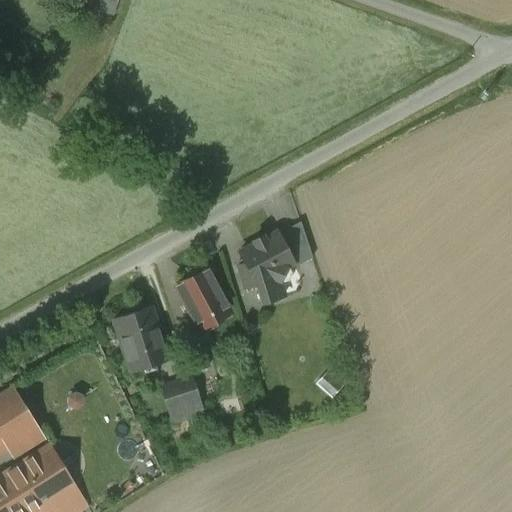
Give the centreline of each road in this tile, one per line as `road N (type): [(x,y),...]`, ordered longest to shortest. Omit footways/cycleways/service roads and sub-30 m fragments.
road 1 (unclassified): [(0,331),(511,49)]
road 2 (unclassified): [(511,49),(372,0)]
